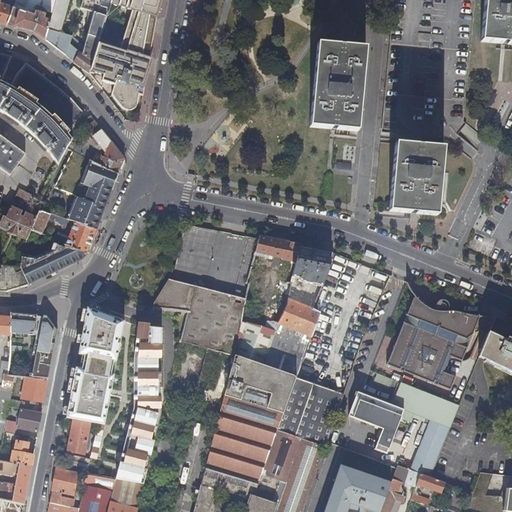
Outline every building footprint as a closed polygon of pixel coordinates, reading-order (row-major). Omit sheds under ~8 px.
[(0,0),(0,23),(8,26),(8,24),(13,8),(25,13),(29,0),(0,0)] [(56,0),(54,11),(51,22),(45,40),(66,56),(66,57),(90,74),(99,43),(108,13),(111,3),(111,0),(56,0)] [(111,0),(111,3),(132,9),(119,49),(99,43),(90,74),(101,89),(103,82),(114,85),(111,94),(121,107),(125,109),(129,109),(135,106),(137,93),(143,95),(144,86),(159,0),(111,0)] [(394,0),(385,98),(382,134),(462,142),(475,0),(394,0)] [(511,45),(511,0),(485,0),(485,7),(482,42),(510,45),(511,45)] [(33,32),(45,40),(51,22),(43,20),(44,15),(38,13),(38,14),(35,14),(34,16),(25,13),(13,8),(8,24),(33,32)] [(366,50),(345,48),(344,61),(339,61),(340,48),(318,46),(310,129),(331,130),(332,117),(338,117),(337,129),(358,133),(366,50)] [(0,109),(7,114),(26,128),(44,146),(59,165),(68,148),(70,142),(73,140),(67,134),(83,113),(68,95),(26,65),(19,73),(13,87),(2,82),(12,57),(0,53),(0,109)] [(91,115),(81,129),(85,132),(87,131),(93,137),(102,129),(91,115)] [(78,143),(74,151),(110,170),(119,174),(119,173),(122,166),(125,158),(102,129),(93,137),(106,152),(105,157),(82,146),(84,142),(81,141),(79,144),(78,143)] [(0,134),(0,167),(12,175),(28,154),(0,134)] [(443,149),(422,147),(420,160),(415,159),(416,146),(395,144),(390,202),(389,212),(410,214),(411,200),(416,201),(415,215),(436,217),(443,149)] [(74,151),(73,151),(55,188),(79,197),(70,221),(71,221),(72,221),(97,230),(98,230),(119,174),(110,170),(74,151)] [(6,218),(4,217),(0,227),(10,231),(9,232),(19,236),(19,235),(28,239),(32,230),(37,217),(26,212),(24,216),(21,215),(23,210),(12,206),(6,218)] [(70,221),(40,211),(37,217),(32,230),(42,234),(49,218),(61,222),(62,221),(70,223),(71,221),(70,221)] [(97,230),(72,221),(69,230),(72,231),(70,236),(66,246),(67,246),(87,253),(88,253),(97,230)] [(58,232),(56,239),(55,242),(61,244),(61,245),(66,246),(70,236),(58,232)] [(261,236),(257,252),(273,256),(277,239),(261,236)] [(277,239),(273,256),(282,258),(286,241),(279,240),(277,239)] [(282,260),(297,263),(301,247),(302,244),(286,241),(282,258),(282,260)] [(16,267),(5,267),(4,281),(4,292),(6,292),(30,284),(82,260),(87,253),(67,246),(66,246),(61,245),(61,244),(55,242),(28,255),(23,254),(21,267),(20,267),(22,270),(18,273),(16,272),(16,267)] [(297,263),(293,278),(300,279),(299,281),(301,281),(300,281),(323,286),(333,261),(331,260),(333,254),(326,252),(301,247),(297,263)] [(168,282),(154,303),(153,307),(188,311),(194,286),(169,279),(168,282)] [(409,286),(406,283),(407,284),(409,290),(408,296),(412,298),(413,294),(415,296),(414,297),(407,314),(406,314),(407,315),(408,315),(411,308),(426,315),(431,308),(425,304),(417,297),(412,291),(409,286)] [(188,311),(181,340),(209,348),(234,355),(243,323),(245,306),(246,299),(194,286),(188,311)] [(278,323),(276,331),(275,332),(276,333),(266,366),(297,377),(311,337),(320,313),(313,310),(314,309),(288,300),(287,306),(279,323),(278,323)] [(434,310),(431,308),(426,315),(411,308),(408,315),(411,316),(408,323),(405,322),(396,343),(392,354),(410,361),(405,372),(434,383),(436,380),(439,381),(438,385),(451,390),(452,389),(451,389),(456,377),(457,376),(444,372),(446,366),(448,367),(449,366),(447,365),(448,362),(450,362),(450,361),(449,361),(450,356),(463,360),(467,348),(468,348),(468,346),(464,345),(466,338),(473,334),(479,318),(480,315),(473,315),(463,313),(461,312),(458,319),(445,314),(446,312),(447,311),(449,308),(450,305),(449,304),(448,301),(446,300),(444,300),(441,300),(439,301),(438,303),(437,306),(437,309),(437,312),(434,311),(434,310)] [(83,311),(77,356),(83,357),(81,370),(76,370),(70,369),(65,396),(70,396),(67,409),(63,409),(62,417),(65,417),(65,420),(74,422),(90,425),(103,427),(113,377),(109,376),(111,362),(116,364),(123,323),(86,309),(83,311)] [(46,315),(11,313),(11,333),(31,333),(29,378),(49,380),(58,332),(46,315)] [(490,317),(480,315),(479,318),(493,323),(495,318),(490,317)] [(0,460),(1,461),(3,447),(0,446),(0,335),(11,336),(11,335),(11,333),(11,318),(0,316),(0,460)] [(149,322),(138,320),(133,323),(131,340),(135,341),(133,362),(132,410),(113,481),(112,485),(141,489),(147,459),(153,458),(156,445),(152,443),(163,417),(163,399),(160,399),(159,361),(162,361),(160,330),(149,329),(149,322)] [(405,322),(404,322),(403,321),(403,322),(404,323),(396,343),(405,322)] [(243,323),(234,355),(235,356),(266,366),(276,333),(275,332),(276,331),(243,323)] [(490,333),(480,357),(484,359),(511,372),(511,339),(508,337),(507,341),(491,333),(490,333)] [(464,345),(468,346),(473,334),(466,338),(464,345)] [(234,355),(209,348),(196,398),(222,405),(224,396),(234,355)] [(405,368),(404,371),(405,372),(410,361),(392,354),(388,364),(387,363),(387,364),(401,370),(402,367),(405,368)] [(224,396),(222,405),(219,417),(194,511),(211,511),(217,489),(223,491),(221,500),(228,502),(231,493),(249,499),(243,511),(303,511),(320,465),(326,447),(279,430),(297,377),(266,366),(235,356),(225,396),(224,396)] [(0,432),(5,433),(6,431),(8,421),(10,407),(11,400),(15,376),(8,375),(10,362),(3,361),(0,386),(0,385),(0,432)] [(393,379),(378,374),(375,383),(389,389),(393,379)] [(29,378),(26,377),(22,398),(30,400),(33,400),(36,401),(45,403),(49,380),(29,378)] [(344,394),(297,377),(279,430),(326,447),(328,442),(344,394)] [(383,429),(375,450),(387,455),(404,411),(432,422),(413,471),(421,474),(431,478),(444,447),(459,406),(401,383),(392,406),(383,429)] [(349,416),(383,429),(392,406),(358,392),(349,416)] [(27,403),(14,400),(12,407),(22,409),(25,410),(27,403)] [(18,428),(39,433),(43,413),(25,410),(22,409),(19,423),(18,428)] [(8,421),(6,431),(17,434),(18,428),(19,423),(8,421)] [(90,425),(74,422),(68,451),(85,455),(90,425)] [(93,435),(90,458),(98,459),(101,436),(93,435)] [(14,452),(12,463),(20,465),(32,467),(34,456),(30,455),(27,455),(28,451),(29,445),(18,442),(16,453),(14,452)] [(78,472),(86,474),(90,459),(76,456),(73,471),(78,472)] [(0,473),(17,477),(16,485),(0,482),(0,499),(5,501),(25,505),(32,467),(20,465),(12,463),(1,461),(0,460),(0,473)] [(363,511),(365,508),(375,511),(380,511),(389,490),(392,482),(342,465),(326,511),(363,511)] [(79,509),(80,505),(74,504),(74,499),(64,497),(65,493),(74,495),(78,472),(73,471),(57,468),(50,503),(79,509)] [(481,473),(474,493),(467,511),(507,511),(507,510),(511,511),(511,488),(510,488),(509,497),(487,495),(494,474),(481,473)] [(431,478),(421,474),(417,485),(442,493),(446,483),(431,478)] [(113,481),(87,477),(80,505),(79,509),(78,511),(106,511),(112,485),(113,481)] [(136,511),(141,489),(112,485),(106,511),(136,511)] [(406,497),(389,490),(380,511),(391,511),(396,499),(404,502),(406,497)] [(418,502),(414,511),(426,511),(428,506),(418,502)] [(78,511),(79,509),(50,503),(48,511),(78,511)]
